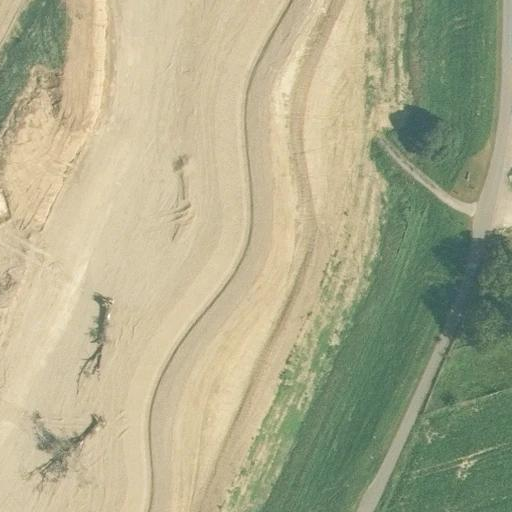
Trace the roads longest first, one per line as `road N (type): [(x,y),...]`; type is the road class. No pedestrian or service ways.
road 1 (residential): [(365,511),(454,312),(484,223),(501,129),(507,0)]
road 2 (track): [(484,223),(415,178),(377,137)]
